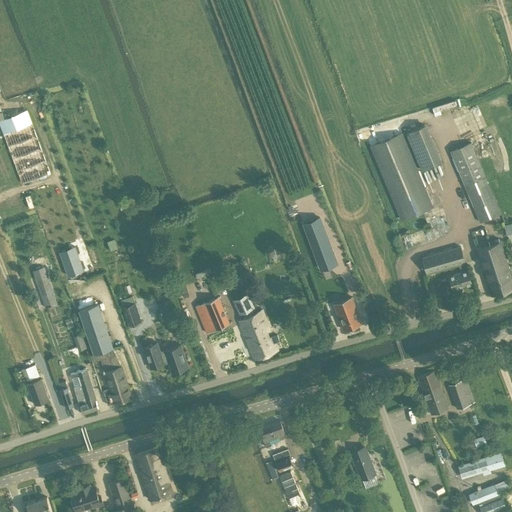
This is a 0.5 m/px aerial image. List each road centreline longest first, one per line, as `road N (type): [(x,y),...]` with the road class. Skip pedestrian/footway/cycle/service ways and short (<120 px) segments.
road 1 (tertiary): [(0,484),(511,334)]
road 2 (unclassified): [(0,447),(511,298)]
road 3 (track): [(342,511),(297,396)]
